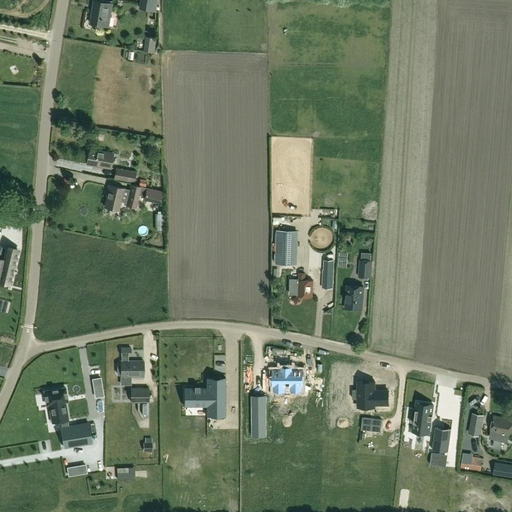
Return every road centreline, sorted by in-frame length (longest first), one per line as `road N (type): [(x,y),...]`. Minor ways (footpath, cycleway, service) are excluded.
road 1 (unclassified): [(511,387),(203,324),(23,350)]
road 2 (unclassified): [(23,350),(62,0)]
